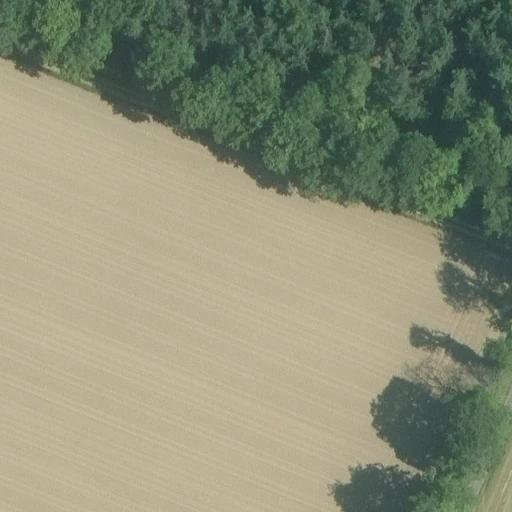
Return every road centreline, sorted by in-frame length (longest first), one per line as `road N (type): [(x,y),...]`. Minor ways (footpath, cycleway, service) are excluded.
road 1 (track): [(0,27),(511,227)]
road 2 (unclassified): [(464,511),(511,395)]
